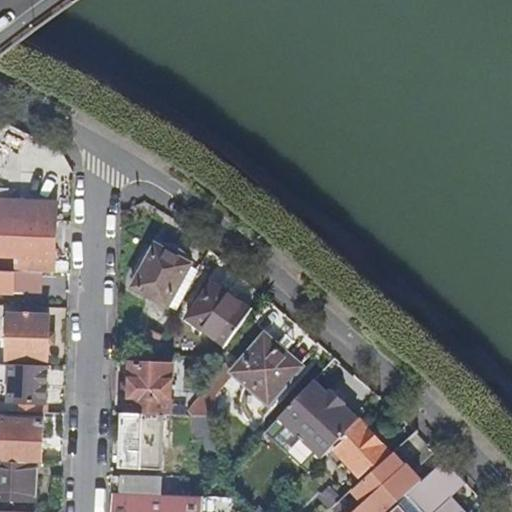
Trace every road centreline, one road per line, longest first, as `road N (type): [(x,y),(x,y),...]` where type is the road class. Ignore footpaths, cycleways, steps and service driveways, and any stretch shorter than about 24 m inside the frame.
road 1 (residential): [(117,139),(217,205),(511,474)]
road 2 (residential): [(84,511),(101,170),(117,139)]
road 3 (residential): [(0,83),(117,139)]
